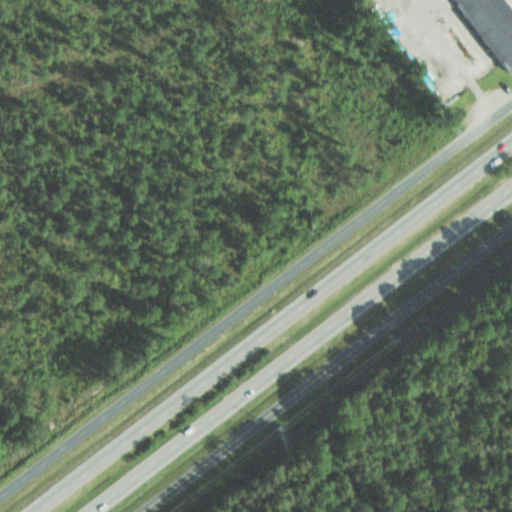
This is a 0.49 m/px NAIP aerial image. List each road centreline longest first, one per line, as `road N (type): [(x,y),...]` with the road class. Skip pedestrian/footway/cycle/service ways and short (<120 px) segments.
road 1 (residential): [(511,102),(0,497)]
road 2 (trunk): [(511,143),(33,511)]
road 3 (trunk): [(90,511),(511,187)]
road 4 (residential): [(511,233),(149,511)]
